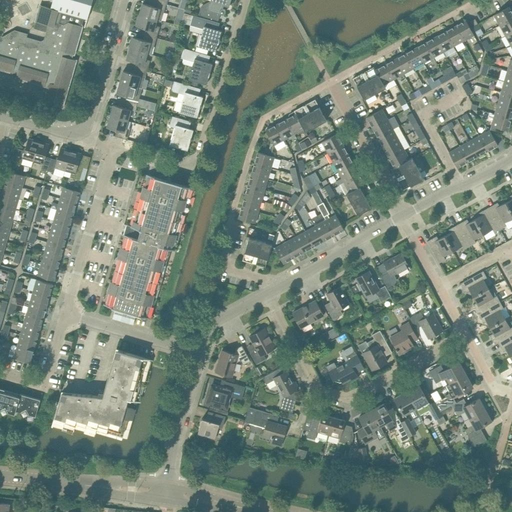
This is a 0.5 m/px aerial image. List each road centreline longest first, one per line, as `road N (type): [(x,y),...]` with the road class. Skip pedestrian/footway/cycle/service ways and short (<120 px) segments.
road 1 (residential): [(244,0),(195,163),(183,169),(114,148)]
road 2 (residential): [(65,313),(114,148)]
road 3 (residential): [(461,334),(345,398),(320,389)]
road 4 (residential): [(405,215),(333,81)]
road 5 (residential): [(284,286),(405,215)]
road 6 (residential): [(199,353),(65,313)]
road 7 (residential): [(82,131),(125,0)]
road 8 (residential): [(169,486),(199,353)]
road 9 (residential): [(460,187),(422,116),(458,97)]
